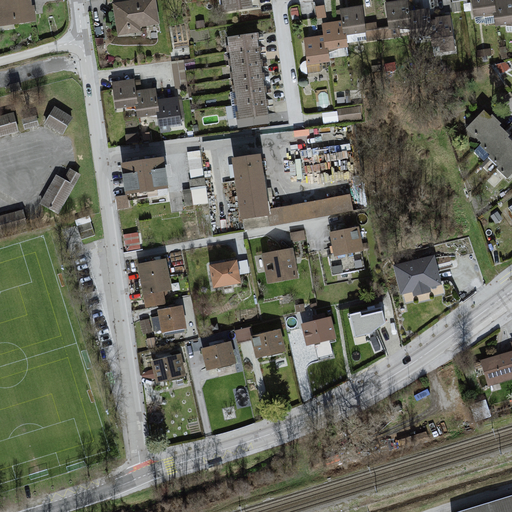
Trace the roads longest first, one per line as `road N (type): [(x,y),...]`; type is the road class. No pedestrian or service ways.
road 1 (residential): [(142,475),(80,42)]
road 2 (residential): [(511,289),(354,398),(142,475)]
road 3 (residential): [(279,0),(295,119)]
